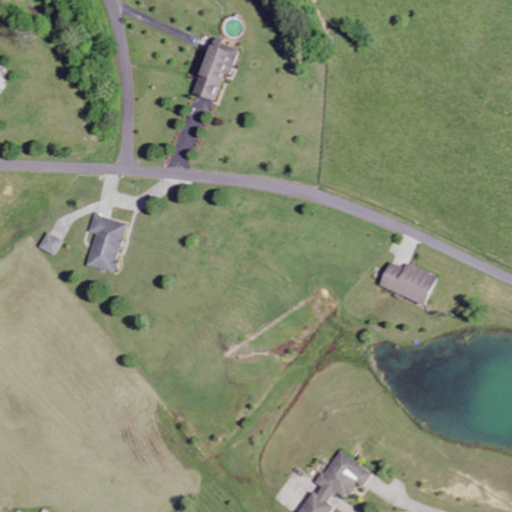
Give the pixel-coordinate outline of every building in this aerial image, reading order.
[(215,103),(225,75),(231,77),(241,49),(213,39),(192,95),(215,103)] [(89,266),(118,273),(130,223),(95,214),(90,232),(97,234),(89,266)] [(62,239),(44,232),(38,249),(56,255),(62,239)] [(404,268),(388,261),(379,287),(425,304),(436,275),(406,264),(404,268)] [(300,511),(330,511),(334,507),(329,503),(336,492),(347,499),(358,484),(365,488),(374,473),(340,451),(318,484),(318,485),(300,511)]
